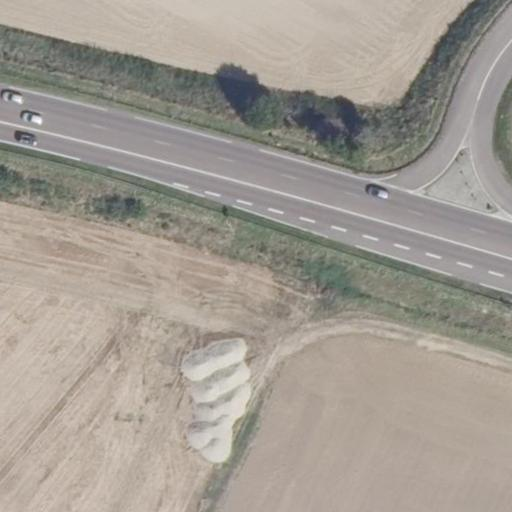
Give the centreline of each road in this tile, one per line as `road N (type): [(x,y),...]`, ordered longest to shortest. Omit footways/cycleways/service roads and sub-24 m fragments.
road 1 (primary): [(363,208),(0,114)]
road 2 (track): [(511,365),(359,325),(305,334),(281,351)]
road 3 (track): [(204,511),(281,351)]
road 4 (primary): [(511,250),(363,208)]
road 5 (primary): [(466,124),(434,169),(363,208)]
